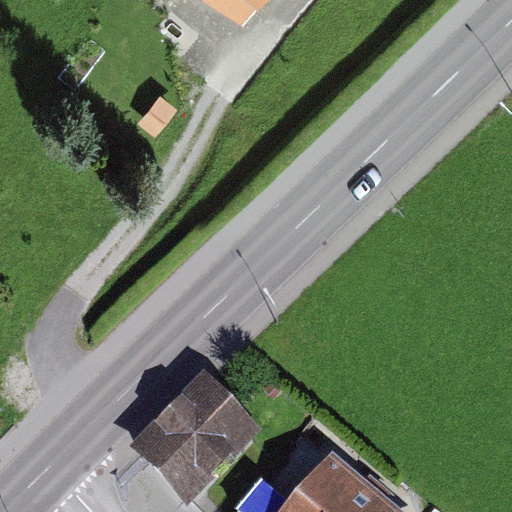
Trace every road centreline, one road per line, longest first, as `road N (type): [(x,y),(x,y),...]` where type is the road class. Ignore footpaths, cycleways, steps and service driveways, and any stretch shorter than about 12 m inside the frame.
road 1 (secondary): [(511,24),(49,467)]
road 2 (track): [(294,0),(53,323),(82,436)]
